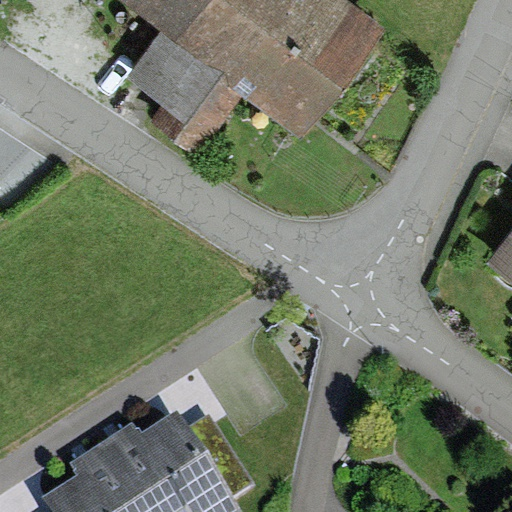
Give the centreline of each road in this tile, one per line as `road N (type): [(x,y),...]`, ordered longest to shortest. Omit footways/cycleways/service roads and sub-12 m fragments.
road 1 (residential): [(0,80),(367,300)]
road 2 (residential): [(506,0),(367,300)]
road 3 (residential): [(367,300),(511,415)]
